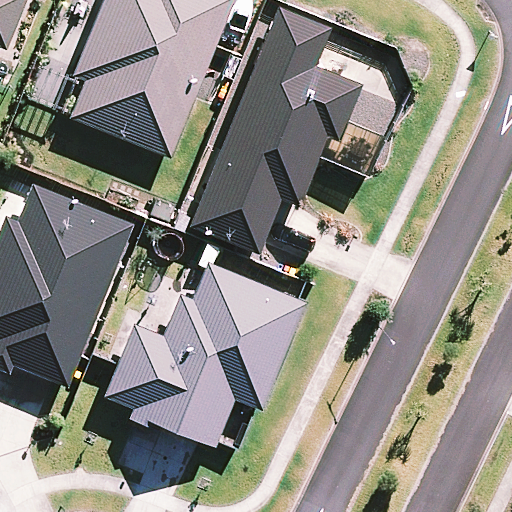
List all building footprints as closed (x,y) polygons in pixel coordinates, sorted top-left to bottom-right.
[(0,0),(0,50),(20,0),(0,0)] [(211,47),(230,0),(96,0),(64,76),(78,82),(63,118),(164,160),(211,47)] [(323,29),(272,9),(185,229),(253,255),(274,201),(291,207),(319,137),(333,142),(355,86),(308,68),(323,29)] [(74,356),(126,227),(26,187),(12,222),(0,217),(0,373),(1,374),(5,365),(61,388),(74,356)] [(256,412),(299,305),(200,265),(186,300),(173,295),(156,337),(127,325),(111,365),(97,399),(126,410),(122,419),(149,430),(150,427),(208,450),(228,401),(256,412)]
